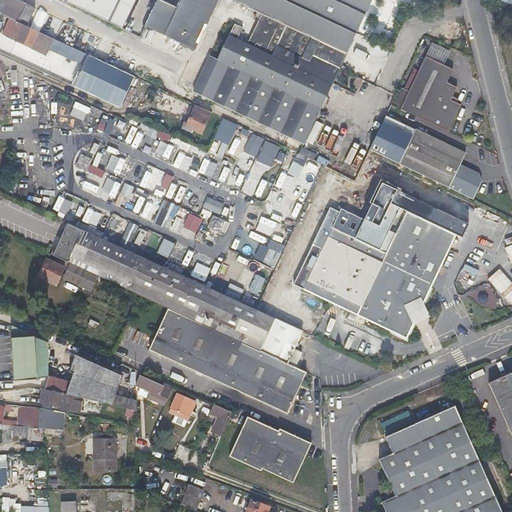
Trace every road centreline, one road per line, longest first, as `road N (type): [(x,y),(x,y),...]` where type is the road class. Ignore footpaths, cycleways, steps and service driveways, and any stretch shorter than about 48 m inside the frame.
road 1 (unclassified): [(511,332),(346,412),(346,511)]
road 2 (unknown): [(326,511),(155,452)]
road 3 (unclassified): [(511,154),(474,0)]
